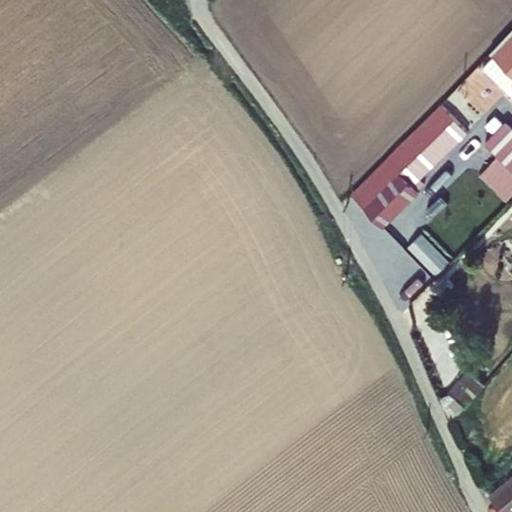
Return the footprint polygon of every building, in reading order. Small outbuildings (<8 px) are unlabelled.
[(511,28),(480,62),(485,66),(475,77),(505,106),(511,98),(511,97),(511,28)] [(416,183),(472,130),(445,102),(353,188),(385,221),(421,188),(416,183)] [(418,192),(393,215),(403,226),(429,203),(418,192)] [(472,208),(487,222),(499,209),(484,196),(472,208)] [(449,396),(464,409),(484,386),(469,373),(449,396)] [(510,511),(511,511),(511,480),(495,496),(510,511)]
